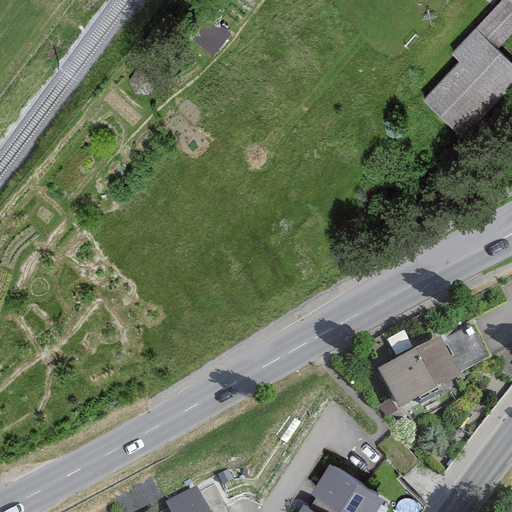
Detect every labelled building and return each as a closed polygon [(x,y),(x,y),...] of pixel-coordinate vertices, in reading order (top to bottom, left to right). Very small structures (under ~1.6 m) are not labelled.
[(494,0),(469,29),(490,47),(511,21),(511,8),(501,0),(494,0)] [(511,0),(501,0),(511,8),(511,0)] [(511,65),(490,47),(469,29),(448,54),(453,59),(418,100),(459,135),(511,72),(511,65)] [(471,319),(443,336),(466,372),(494,354),(471,319)] [(451,374),(431,338),(370,373),(390,409),(451,374)] [(363,511),(374,496),(323,463),(304,492),(335,511),(363,511)] [(200,511),(190,491),(159,507),(161,511),(200,511)] [(313,511),(297,502),(291,511),(313,511)]
